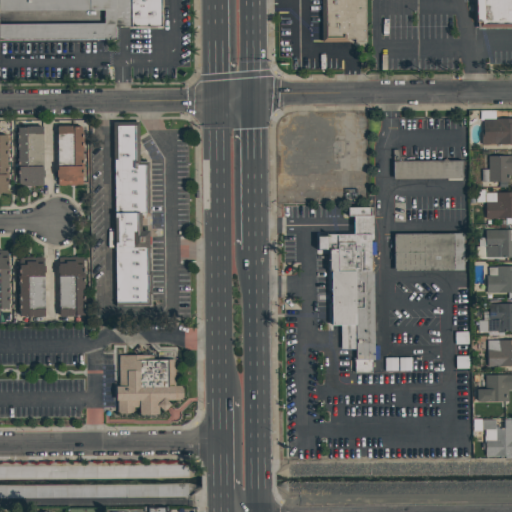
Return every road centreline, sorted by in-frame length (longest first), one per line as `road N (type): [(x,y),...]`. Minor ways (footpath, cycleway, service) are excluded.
road 1 (residential): [(0,104),(511,94)]
road 2 (primary): [(219,103),(225,398)]
road 3 (primary): [(258,511),(254,250)]
road 4 (residential): [(0,441),(226,440)]
road 5 (primary): [(254,228),(251,97)]
